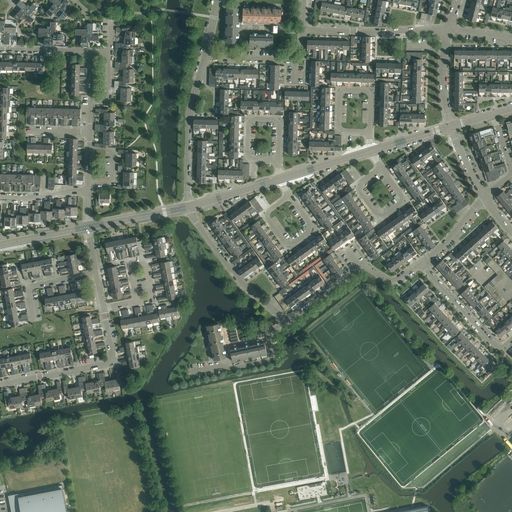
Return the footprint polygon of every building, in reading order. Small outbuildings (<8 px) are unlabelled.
[(21,0),(17,5),(20,7),(26,12),(31,6),(28,5),(27,6),(21,0)] [(63,2),(59,7),(64,12),(66,10),(65,8),(66,7),(67,8),(72,3),(70,2),(67,0),(64,0),(63,2)] [(347,7),(345,15),(351,16),(353,8),(353,5),(350,5),(350,0),(347,0),(347,7)] [(493,8),(491,15),(497,17),(499,9),(501,0),(498,0),(497,9),(493,8)] [(52,6),(47,13),(51,16),(54,13),(59,7),(53,2),(51,5),(52,6)] [(425,4),(425,7),(429,8),(437,10),(438,4),(431,2),(429,2),(429,4),(425,4)] [(31,6),(26,12),(31,17),(33,14),(35,13),(33,12),(38,7),(33,3),(31,6)] [(505,11),(503,19),(509,20),(511,10),(511,9),(511,8),(511,6),(510,6),(509,8),(506,7),(506,9),(505,11)] [(20,11),(14,17),(18,21),(21,18),(26,12),(20,7),(19,9),(20,11)] [(59,7),(54,13),(56,15),(57,13),(60,16),(59,17),(62,20),(63,20),(64,19),(68,15),(66,13),(64,12),(59,7)] [(227,14),(226,19),(238,20),(238,14),(239,8),(227,8),(227,14)] [(244,8),(243,21),(281,22),(282,9),(244,8)] [(497,17),(497,18),(500,19),(501,19),(501,18),(503,19),(505,11),(506,9),(503,8),(503,10),(499,9),(497,17)] [(26,12),(21,18),(23,19),(25,18),(31,24),(35,20),(31,17),(26,12)] [(468,20),(476,22),(477,18),(479,19),(480,16),(478,16),(469,14),(468,20)] [(226,25),(226,31),(238,31),(238,26),(238,20),(226,19),(226,25)] [(116,28),(116,31),(125,32),(125,37),(135,38),(135,31),(129,31),(129,28),(116,28)] [(226,37),(226,43),(230,43),(238,43),(238,37),(238,31),(226,31),(226,37)] [(39,34),(39,37),(43,37),(45,38),(45,45),(50,45),(50,42),(51,41),(50,41),(51,34),(43,34),(39,34)] [(51,34),(50,41),(51,41),(50,42),(53,42),(53,41),(62,41),(62,40),(62,34),(58,34),(51,34)] [(250,42),(249,47),(255,47),(261,47),(262,35),(256,35),(250,35),(250,42)] [(262,35),(261,47),(267,47),(273,47),(274,35),(268,35),(262,35)] [(116,43),(116,47),(129,47),(129,44),(135,44),(135,38),(125,37),(125,43),(116,43)] [(116,47),(116,50),(123,50),(123,56),(133,56),(133,50),(129,50),(129,47),(116,47)] [(115,62),(115,65),(128,66),(128,63),(132,63),(133,56),(123,56),(122,62),(115,62)] [(115,65),(115,69),(124,69),(124,75),(134,75),(134,69),(128,69),(128,66),(115,65)] [(115,81),(115,85),(128,85),(128,82),(134,82),(134,75),(124,75),(124,81),(115,81)] [(115,85),(115,88),(122,88),(121,94),(131,95),(132,88),(128,88),(128,85),(115,85)] [(114,100),(114,104),(127,104),(127,101),(131,101),(131,95),(121,94),(121,100),(114,100)] [(96,109),(96,112),(105,113),(105,119),(115,119),(115,112),(109,112),(109,109),(96,109)] [(95,124),(95,128),(109,128),(109,125),(115,125),(115,119),(105,119),(104,125),(95,124)] [(491,128),(469,135),(471,143),(472,142),(496,135),(494,127),(491,128)] [(95,128),(95,131),(104,132),(104,138),(114,138),(114,131),(108,131),(109,128),(95,128)] [(496,135),(472,142),(475,150),(476,150),(499,142),(496,135)] [(95,143),(95,147),(108,147),(108,144),(114,145),(114,138),(104,138),(104,144),(95,143)] [(499,142),(476,150),(478,157),(479,157),(501,150),(499,142)] [(429,147),(426,148),(431,155),(437,163),(443,159),(441,157),(438,159),(435,154),(435,153),(437,152),(434,148),(435,147),(432,143),(429,146),(429,147)] [(426,148),(421,152),(426,159),(431,155),(426,148)] [(119,150),(119,153),(126,153),(126,160),(136,160),(137,153),(129,153),(129,150),(126,150),(119,150)] [(501,150),(479,157),(481,164),(483,164),(503,158),(501,150)] [(419,154),(417,156),(423,164),(424,165),(426,164),(424,161),(427,159),(426,159),(421,152),(421,151),(418,153),(418,154),(419,154)] [(417,156),(411,159),(416,166),(419,164),(421,165),(423,164),(417,156)] [(392,166),(391,167),(394,171),(395,170),(396,172),(403,167),(411,161),(408,157),(406,159),(407,161),(403,164),(402,164),(399,160),(397,162),(398,163),(396,164),(395,164),(392,166)] [(503,158),(483,164),(485,172),(486,171),(506,165),(503,158)] [(118,165),(118,169),(129,169),(129,166),(136,166),(136,160),(126,160),(126,166),(118,165)] [(425,174),(423,175),(427,180),(429,178),(427,176),(434,170),(436,173),(443,169),(439,163),(432,168),(425,174)] [(506,165),(486,171),(490,182),(496,180),(505,173),(507,171),(506,165)] [(403,167),(396,172),(400,177),(406,173),(403,167)] [(118,169),(118,172),(124,172),(124,178),(134,179),(134,172),(129,172),(129,169),(118,169)] [(443,169),(436,173),(440,178),(446,173),(443,169)] [(341,173),(336,176),(341,183),(344,181),(345,182),(346,181),(346,180),(346,179),(344,177),(343,175),(341,173)] [(406,173),(400,177),(403,182),(410,178),(406,173)] [(440,178),(437,181),(438,183),(442,180),(444,183),(450,178),(451,178),(451,177),(449,175),(448,175),(446,173),(440,178)] [(66,176),(66,185),(76,185),(76,182),(77,182),(77,180),(79,180),(79,181),(80,181),(84,181),(84,176),(69,176),(66,176)] [(331,178),(331,179),(331,180),(338,189),(340,187),(343,186),(341,183),(336,176),(334,178),(334,177),(333,177),(331,178)] [(118,185),(118,188),(128,188),(128,185),(134,185),(134,179),(124,178),(124,185),(118,185)] [(410,178),(403,182),(407,187),(414,182),(410,178)] [(446,186),(442,189),(443,191),(454,183),(452,181),(453,181),(453,180),(451,178),(450,178),(444,183),(446,186)] [(326,182),(326,183),(331,190),(334,188),(334,189),(335,190),(337,189),(338,189),(331,180),(329,181),(328,180),(326,182)] [(414,182),(407,187),(411,192),(417,187),(421,185),(419,182),(416,185),(414,182)] [(323,184),(321,186),(321,187),(326,194),(329,192),(329,193),(330,194),(333,192),(332,191),(331,190),(326,183),(324,185),(324,184),(323,184)] [(454,183),(443,191),(444,191),(445,193),(449,190),(451,193),(457,188),(454,183)] [(499,194),(497,196),(497,197),(501,202),(508,196),(511,192),(511,184),(510,186),(511,189),(506,194),(504,191),(500,195),(499,194)] [(417,187),(411,192),(414,197),(421,192),(417,187)] [(451,193),(448,196),(449,198),(452,195),(455,198),(461,193),(457,188),(451,193)] [(421,192),(414,197),(418,202),(425,198),(423,194),(427,191),(426,189),(421,192)] [(306,192),(301,196),(305,200),(314,194),(313,194),(316,192),(315,190),(311,193),(309,190),(308,191),(306,192)] [(349,193),(334,204),(335,206),(339,203),(339,204),(344,201),(345,204),(346,203),(353,198),(349,193)] [(455,198),(451,200),(453,203),(456,200),(458,203),(460,202),(463,200),(465,198),(464,198),(461,193),(455,198)] [(96,197),(96,206),(100,206),(100,203),(110,203),(110,194),(100,194),(100,197),(96,197)] [(305,201),(305,202),(306,204),(307,204),(307,203),(308,205),(309,205),(315,200),(319,197),(318,195),(315,197),(314,194),(305,200),(305,201)] [(430,195),(428,197),(432,203),(433,203),(432,204),(430,206),(431,207),(436,214),(441,210),(435,202),(434,201),(432,197),(430,195)] [(501,202),(501,203),(502,205),(503,205),(503,204),(505,206),(511,201),(511,200),(511,196),(510,199),(508,196),(501,202)] [(353,198),(346,203),(350,207),(356,203),(353,198)] [(315,200),(309,205),(312,210),(319,205),(320,204),(319,202),(317,203),(315,200)] [(435,202),(441,210),(446,206),(441,200),(438,202),(437,201),(435,202)] [(250,202),(245,205),(250,212),(252,210),(254,212),(257,211),(255,209),(253,207),(252,204),(250,202)] [(356,203),(350,207),(353,212),(360,208),(356,203)] [(245,205),(240,209),(245,215),(250,212),(245,205)] [(319,205),(312,210),(316,215),(322,210),(319,205)] [(413,206),(408,210),(413,217),(418,213),(413,206)] [(431,207),(426,211),(431,217),(436,214),(431,207)] [(353,212),(350,214),(352,216),(355,214),(357,217),(363,212),(360,208),(353,212)] [(240,209),(235,212),(240,219),(243,217),(244,218),(246,217),(245,215),(240,209)] [(322,210),(316,215),(317,216),(319,220),(326,215),(328,214),(326,211),(324,213),(322,210)] [(405,211),(403,212),(403,213),(403,214),(408,220),(411,218),(414,224),(414,225),(415,228),(419,225),(417,223),(418,223),(413,217),(408,210),(406,212),(405,211)] [(426,211),(421,215),(426,221),(431,217),(426,211)] [(235,212),(230,216),(235,222),(238,220),(239,223),(242,221),(240,219),(235,212)] [(363,212),(357,217),(360,222),(361,222),(367,217),(363,212)] [(209,223),(209,224),(212,228),(213,227),(214,229),(222,223),(228,219),(230,218),(226,213),(223,214),(225,217),(224,219),(223,218),(220,220),(218,218),(214,221),(213,221),(209,223)] [(326,215),(319,220),(323,225),(329,220),(334,217),(332,214),(328,218),(327,216),(326,215)] [(403,214),(398,217),(403,224),(408,220),(403,214)] [(355,225),(351,228),(353,230),(357,227),(362,224),(364,226),(364,227),(371,222),(367,217),(361,222),(360,222),(355,225)] [(398,217),(393,221),(398,228),(401,225),(404,229),(406,228),(403,224),(398,217)] [(329,220),(323,225),(326,230),(333,225),(329,220)] [(253,229),(249,232),(250,234),(251,234),(262,226),(258,221),(251,226),(253,229)] [(393,221),(388,225),(393,231),(396,229),(398,232),(400,231),(398,228),(393,221)] [(364,226),(355,233),(356,235),(365,228),(368,231),(368,232),(374,227),(371,222),(364,227),(364,226)] [(493,222),(488,226),(493,232),(498,228),(493,222)] [(222,223),(214,229),(218,234),(224,229),(227,227),(225,224),(223,226),(222,223)] [(388,225),(383,228),(388,235),(393,231),(388,225)] [(248,236),(246,238),(248,240),(251,238),(250,237),(255,234),(256,234),(258,236),(259,236),(265,231),(262,226),(251,234),(250,234),(247,236),(248,236)] [(421,226),(414,230),(418,235),(418,236),(425,231),(421,226)] [(488,226),(483,230),(489,236),(491,234),(494,237),(496,235),(493,232),(488,226)] [(224,229),(218,234),(221,239),(228,234),(235,229),(233,227),(230,230),(229,229),(226,232),(224,229)] [(344,232),(349,239),(350,239),(352,238),(352,237),(354,235),(348,227),(346,228),(347,230),(344,232)] [(383,228),(378,232),(383,239),(388,235),(383,228)] [(366,235),(359,240),(363,245),(370,240),(369,240),(367,237),(375,231),(375,230),(374,229),(366,234),(366,235)] [(340,235),(339,235),(344,242),(349,239),(344,232),(343,230),(341,232),(342,234),(340,235)] [(418,235),(416,237),(419,242),(422,240),(422,241),(428,236),(427,233),(426,230),(425,230),(425,231),(418,236),(418,235)] [(483,230),(479,234),(484,240),(489,236),(483,230)] [(260,238),(258,240),(260,242),(262,240),(262,241),(269,236),(265,231),(259,236),(260,238)] [(228,234),(221,239),(225,243),(233,237),(234,236),(233,234),(230,236),(228,234)] [(337,237),(335,239),(340,246),(344,242),(339,235),(340,235),(338,234),(336,235),(337,237)] [(370,240),(363,245),(367,250),(373,245),(371,242),(377,237),(378,239),(379,240),(381,239),(380,238),(377,234),(375,235),(369,240),(370,240)] [(479,234),(474,238),(479,244),(482,246),(486,242),(484,240),(479,234)] [(322,235),(317,239),(322,245),(327,241),(322,235)] [(269,236),(262,241),(266,246),(272,241),(269,236)] [(428,236),(422,241),(425,246),(432,241),(428,236)] [(151,243),(144,244),(145,247),(163,243),(162,237),(154,239),(154,243),(151,243)] [(233,237),(225,243),(228,248),(237,242),(239,240),(238,237),(235,239),(233,237)] [(130,238),(124,239),(126,248),(129,247),(130,251),(131,257),(134,257),(130,238)] [(474,238),(470,242),(475,248),(479,244),(474,238)] [(317,239),(312,242),(317,249),(317,248),(318,250),(321,248),(323,251),(325,249),(322,245),(317,239)] [(335,239),(330,243),(335,249),(340,246),(335,239)] [(118,240),(112,242),(114,250),(117,249),(118,253),(117,253),(119,260),(122,259),(118,240)] [(501,249),(497,253),(499,255),(503,251),(502,250),(508,245),(504,240),(498,246),(501,249)] [(272,241),(266,246),(269,250),(276,246),(272,241)] [(425,246),(424,247),(427,251),(428,252),(429,251),(436,246),(432,241),(425,246)] [(237,242),(228,248),(232,253),(239,248),(240,247),(237,242)] [(312,242),(307,246),(312,252),(315,250),(316,252),(318,250),(317,248),(317,249),(312,242)] [(399,242),(396,245),(397,247),(402,254),(407,261),(412,257),(407,250),(404,252),(399,245),(401,244),(399,242)] [(470,242),(465,246),(470,252),(473,250),(477,255),(479,253),(475,248),(470,242)] [(163,243),(145,247),(145,250),(152,249),(152,248),(154,248),(155,251),(156,251),(164,250),(167,249),(166,243),(163,243)] [(373,245),(367,250),(370,255),(377,250),(375,247),(377,246),(375,244),(373,245)] [(506,254),(501,258),(503,259),(507,256),(506,255),(511,250),(511,249),(508,245),(502,250),(503,251),(506,254)] [(269,250),(267,252),(271,256),(273,255),(279,250),(276,246),(269,250)] [(307,246),(302,249),(307,256),(312,252),(307,246)] [(465,246),(460,251),(466,257),(468,254),(469,256),(469,257),(471,259),(474,257),(470,253),(470,252),(465,246)] [(408,247),(406,249),(407,250),(412,257),(417,253),(412,247),(409,249),(408,247)] [(239,248),(232,253),(235,258),(242,253),(243,253),(239,248)] [(302,249),(297,253),(302,259),(307,256),(302,249)] [(153,255),(146,256),(147,259),(150,259),(166,256),(164,250),(156,251),(157,255),(153,255)] [(279,250),(273,255),(276,260),(283,255),(279,250)] [(377,250),(370,255),(374,260),(381,255),(377,250)] [(254,251),(252,253),(256,259),(253,261),(258,267),(259,267),(261,266),(261,265),(263,263),(258,257),(254,251)] [(457,252),(455,254),(456,255),(461,261),(466,257),(460,251),(458,252),(457,252)] [(297,253),(293,256),(299,264),(304,261),(302,259),(297,253)] [(402,254),(397,258),(402,264),(407,261),(402,254)] [(330,255),(324,259),(327,264),(334,260),(334,259),(334,258),(333,256),(332,256),(332,257),(330,255)] [(288,260),(292,266),(296,264),(297,265),(297,266),(299,264),(293,256),(288,260)] [(251,262),(248,264),(253,271),(258,267),(253,261),(251,257),(249,259),(251,262)] [(397,258),(392,261),(397,268),(402,264),(397,258)] [(46,260),(40,261),(41,269),(44,268),(45,272),(46,276),(49,275),(46,260)] [(334,260),(327,264),(331,269),(337,264),(334,260)] [(443,260),(436,266),(437,266),(441,270),(447,265),(450,262),(448,260),(445,262),(443,260)] [(246,266),(244,268),(248,274),(253,271),(248,264),(246,261),(244,262),(246,266)] [(275,263),(268,268),(272,273),(278,268),(276,265),(279,263),(278,261),(275,263)] [(278,268),(272,273),(275,278),(282,273),(283,271),(282,269),(283,268),(283,267),(289,263),(287,261),(285,263),(285,262),(278,268)] [(392,261),(387,265),(392,272),(397,268),(392,261)] [(34,262),(28,263),(30,271),(32,271),(33,275),(34,278),(37,278),(34,262)] [(241,269),(238,271),(243,278),(248,274),(244,268),(241,264),(239,266),(241,269)] [(337,264),(331,269),(334,274),(341,269),(337,264)] [(447,265),(441,270),(445,275),(451,269),(453,268),(451,266),(449,267),(447,265)] [(108,268),(107,269),(108,271),(108,272),(109,271),(109,274),(126,271),(126,268),(117,269),(116,266),(108,268)] [(455,274),(449,280),(451,282),(450,282),(450,283),(452,284),(453,284),(461,277),(458,274),(459,274),(460,274),(461,273),(461,272),(465,268),(464,266),(455,274)] [(160,272),(154,274),(154,277),(172,274),(171,267),(162,269),(163,272),(161,273),(160,272)] [(335,274),(331,276),(333,278),(336,276),(338,279),(345,274),(344,274),(345,273),(343,271),(342,271),(341,269),(334,274),(335,274)] [(451,269),(445,275),(449,280),(455,274),(451,269)] [(109,277),(109,280),(110,280),(119,279),(118,276),(127,274),(126,271),(109,274),(110,277),(109,277)] [(282,273),(275,278),(279,283),(287,276),(290,274),(287,271),(283,275),(282,273)] [(1,275),(0,274),(0,281),(1,281),(2,281),(10,279),(10,276),(12,275),(12,276),(18,275),(17,272),(1,275)] [(314,273),(312,275),(315,279),(320,286),(325,282),(320,276),(317,278),(314,273)] [(287,276),(279,283),(283,288),(289,283),(287,279),(289,278),(287,276)] [(461,277),(453,284),(457,289),(464,283),(461,280),(463,278),(461,276),(461,277)] [(2,281),(1,281),(2,287),(3,287),(20,284),(19,281),(16,282),(14,281),(11,282),(10,279),(2,281)] [(163,285),(156,286),(157,289),(174,286),(173,279),(164,281),(165,285),(163,285)] [(315,279),(310,283),(315,290),(320,286),(315,279)] [(309,281),(304,285),(305,286),(310,293),(312,292),(313,292),(315,291),(315,290),(310,283),(309,281)] [(77,283),(74,284),(77,301),(84,300),(82,292),(78,292),(78,289),(77,283)] [(129,283),(112,286),(113,292),(121,291),(120,288),(129,286),(129,283)] [(424,283),(419,288),(425,294),(425,293),(427,295),(430,292),(431,291),(424,283)] [(65,285),(62,286),(65,303),(71,302),(70,294),(66,295),(66,291),(65,285)] [(300,285),(298,286),(301,290),(305,297),(310,293),(305,286),(303,288),(300,285)] [(469,286),(461,293),(462,293),(466,298),(472,293),(471,292),(469,290),(470,288),(472,286),(471,285),(469,286)] [(53,288),(50,288),(53,306),(59,305),(58,296),(54,297),(54,294),(53,288)] [(419,288),(415,292),(420,298),(421,297),(423,295),(427,299),(426,300),(430,305),(433,303),(430,300),(428,298),(429,297),(427,295),(425,293),(425,294),(419,288)] [(472,293),(466,298),(470,303),(476,297),(475,296),(472,293),(476,290),(475,288),(471,292),(472,293)] [(296,289),(294,291),(296,294),(301,300),(305,297),(301,290),(298,292),(296,289)] [(165,297),(158,298),(159,301),(177,298),(175,292),(167,293),(168,297),(165,297)] [(415,292),(410,296),(416,302),(416,301),(419,299),(423,303),(425,301),(421,297),(420,298),(415,292)] [(23,293),(6,296),(7,302),(15,300),(15,297),(18,296),(18,297),(24,296),(23,293)] [(291,293),(289,295),(291,297),(296,304),(301,300),(296,294),(293,296),(291,293)] [(476,297),(470,303),(474,307),(480,302),(479,301),(477,299),(479,298),(478,297),(477,295),(475,296),(476,297)] [(286,296),(284,297),(284,298),(285,300),(287,302),(289,305),(291,307),(296,304),(291,297),(288,299),(286,296)] [(410,296),(405,300),(411,306),(414,303),(418,307),(420,305),(416,301),(416,302),(410,296)] [(480,302),(474,307),(478,312),(484,306),(483,306),(484,305),(482,302),(485,299),(483,297),(479,301),(480,302)] [(484,306),(478,312),(482,316),(488,311),(487,310),(485,307),(489,304),(487,302),(484,305),(483,306),(484,306)] [(432,312),(430,313),(432,315),(434,313),(433,313),(439,307),(435,303),(429,308),(432,312)] [(488,311),(482,316),(486,321),(492,316),(489,312),(493,308),(494,309),(497,306),(495,304),(492,307),(491,307),(487,310),(488,311)] [(152,305),(150,305),(153,323),(159,322),(158,313),(154,314),(153,311),(154,311),(152,305)] [(167,305),(164,306),(166,317),(172,316),(171,308),(167,309),(167,305)] [(140,307),(137,308),(141,325),(147,324),(145,316),(142,316),(141,313),(142,313),(140,307)] [(436,316),(435,318),(436,319),(438,318),(437,317),(443,312),(439,307),(433,313),(434,313),(436,316)] [(135,317),(133,317),(133,318),(135,326),(134,326),(135,329),(141,327),(141,325),(137,308),(135,308),(136,315),(135,317)] [(128,309),(125,310),(129,328),(134,326),(135,326),(133,318),(130,319),(129,316),(129,315),(128,309)] [(441,321),(439,322),(440,324),(442,322),(441,322),(447,316),(443,312),(437,317),(438,318),(441,321)] [(445,325),(443,327),(444,329),(446,327),(446,326),(452,321),(447,316),(441,322),(442,322),(445,325)] [(494,316),(492,318),(496,323),(499,327),(500,327),(506,333),(507,331),(508,331),(510,330),(510,329),(510,328),(505,323),(504,323),(503,322),(501,323),(494,316)] [(19,319),(10,320),(12,327),(20,325),(19,322),(23,321),(29,320),(28,317),(22,318),(19,319)] [(502,318),(500,319),(503,322),(504,323),(505,323),(510,328),(511,326),(511,321),(509,318),(509,319),(506,321),(505,321),(502,318)] [(92,322),(84,324),(85,330),(93,328),(92,324),(101,323),(101,320),(98,321),(94,322),(94,321),(92,322)] [(491,320),(488,322),(489,324),(501,337),(506,333),(500,327),(499,327),(497,329),(491,322),(492,321),(491,320)] [(449,330),(447,331),(449,333),(450,332),(450,331),(456,326),(452,321),(446,326),(446,327),(449,330)] [(212,325),(207,326),(208,332),(209,337),(221,335),(220,331),(221,330),(221,329),(221,326),(219,326),(219,323),(212,325)] [(456,326),(450,331),(450,332),(452,333),(450,335),(451,336),(452,337),(460,330),(456,326)] [(236,330),(230,331),(232,343),(238,342),(236,330)] [(94,334),(86,336),(87,342),(95,340),(94,337),(103,335),(103,332),(94,334)] [(458,342),(455,345),(457,346),(461,342),(460,342),(466,336),(461,332),(456,337),(458,340),(458,342)] [(221,335),(209,337),(211,343),(212,349),(224,346),(223,343),(224,342),(224,340),(223,338),(222,339),(221,335)] [(464,345),(462,347),(463,349),(465,347),(464,346),(470,340),(466,336),(460,342),(461,342),(464,345)] [(468,350),(466,351),(468,353),(469,351),(475,345),(470,340),(464,346),(465,347),(468,350)] [(126,347),(120,348),(120,351),(135,348),(134,341),(126,343),(126,347)] [(253,345),(256,357),(262,356),(267,354),(265,343),(260,344),(260,342),(259,342),(256,343),(256,344),(253,345)] [(246,347),(242,347),(244,359),(250,358),(256,357),(253,345),(250,346),(249,344),(247,345),(245,345),(246,347)] [(88,348),(87,348),(88,354),(90,354),(98,353),(97,349),(106,347),(105,345),(88,348)] [(472,354),(471,356),(472,358),(474,356),(473,355),(479,349),(475,345),(469,351),(472,354)] [(224,346),(212,349),(213,355),(214,360),(226,358),(225,353),(226,353),(226,352),(225,349),(224,349),(224,346)] [(71,347),(64,349),(66,357),(69,356),(70,360),(71,366),(74,365),(74,362),(71,347)] [(120,351),(118,351),(119,353),(127,351),(128,355),(136,354),(139,353),(138,347),(135,348),(120,351)] [(233,349),(230,350),(233,362),(239,360),(244,359),(242,347),(237,348),(237,347),(236,347),(233,348),(233,349)] [(475,360),(473,362),(474,364),(478,360),(478,359),(483,354),(479,349),(473,355),(474,356),(476,358),(475,360)] [(58,350),(52,351),(54,359),(54,360),(57,360),(58,362),(59,368),(62,367),(58,350)] [(46,352),(40,353),(42,362),(45,361),(46,364),(45,364),(47,370),(50,370),(46,352)] [(127,359),(120,360),(120,363),(123,363),(126,362),(129,361),(137,360),(140,359),(139,353),(136,354),(128,355),(127,355),(127,359)] [(24,354),(18,356),(20,364),(23,363),(24,367),(23,367),(24,373),(27,372),(24,354)] [(480,364),(477,367),(479,368),(480,368),(483,364),(482,364),(488,358),(483,354),(478,359),(478,360),(480,362),(480,364)] [(12,357),(6,358),(7,366),(8,369),(11,369),(12,375),(15,374),(12,357)] [(483,364),(480,368),(482,370),(482,371),(483,373),(487,369),(486,368),(492,362),(488,358),(482,364),(483,364)] [(492,362),(486,368),(487,369),(489,371),(488,373),(489,374),(497,367),(492,362)] [(117,379),(111,380),(113,389),(119,388),(119,383),(121,383),(119,370),(116,370),(117,379)] [(98,381),(92,382),(94,391),(100,389),(100,387),(103,386),(100,373),(97,374),(98,381)] [(104,373),(100,373),(103,386),(106,386),(107,390),(113,389),(111,380),(105,381),(104,373)] [(85,376),(82,377),(84,390),(87,389),(88,392),(94,391),(92,382),(86,383),(85,376)] [(80,386),(74,388),(76,396),(82,395),(81,390),(84,390),(82,377),(78,378),(80,386)] [(67,380),(63,381),(65,393),(68,393),(69,398),(70,399),(76,398),(76,396),(74,388),(68,389),(67,380)] [(58,389),(52,390),(54,399),(60,398),(59,395),(63,394),(60,381),(57,382),(58,389)] [(45,384),(41,385),(44,398),(47,397),(47,400),(54,399),(52,390),(46,391),(45,384)] [(40,394),(34,395),(35,404),(42,403),(41,398),(44,398),(41,385),(38,385),(40,394)] [(20,396),(15,397),(17,406),(23,405),(23,402),(25,401),(23,388),(19,389),(20,396)] [(26,388),(23,388),(25,401),(28,401),(29,405),(35,404),(34,395),(28,397),(26,388)] [(7,391),(4,392),(6,405),(10,404),(10,407),(10,409),(17,408),(17,406),(15,397),(9,398),(7,391)] [(10,495),(8,495),(11,511),(67,511),(62,485),(60,485),(20,493),(16,494),(10,495)]
